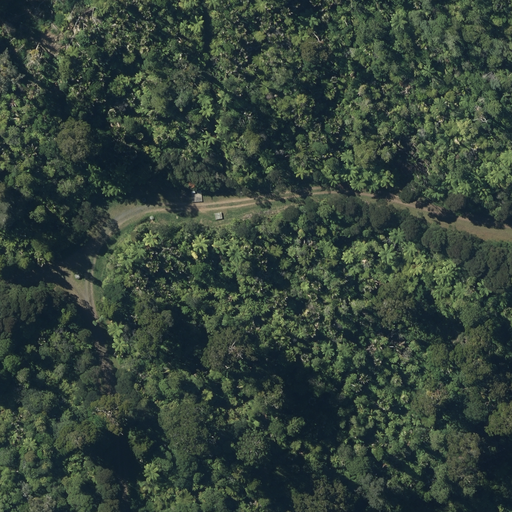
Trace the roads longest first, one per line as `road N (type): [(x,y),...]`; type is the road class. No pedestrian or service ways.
road 1 (track): [(71,279),(95,236),(146,210),(384,197),(511,221)]
road 2 (track): [(71,279),(90,308),(114,511)]
